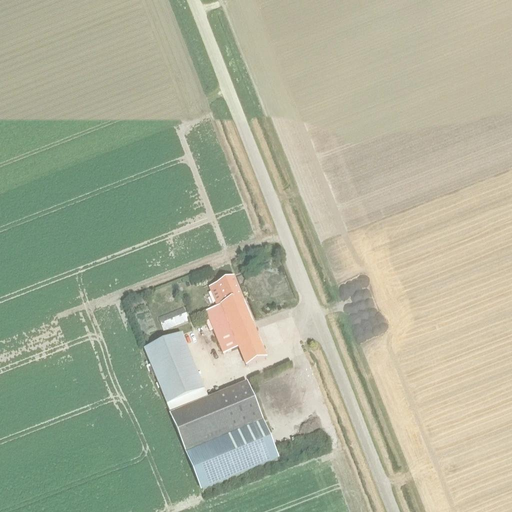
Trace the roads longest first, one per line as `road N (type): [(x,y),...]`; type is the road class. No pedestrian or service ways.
road 1 (unclassified): [(391,511),(193,0)]
road 2 (unknown): [(315,315),(293,331),(307,397),(288,428)]
